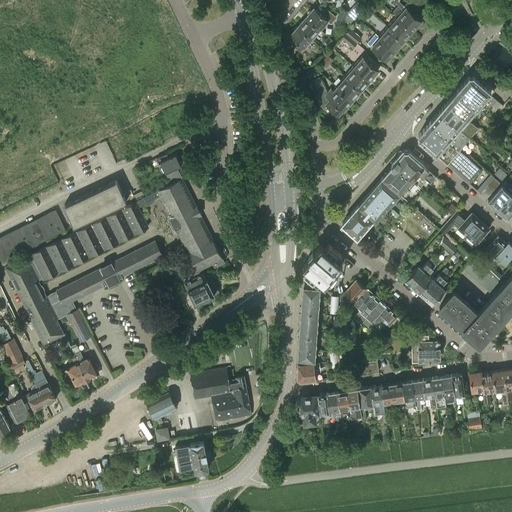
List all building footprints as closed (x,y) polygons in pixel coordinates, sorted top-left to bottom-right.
[(353,19),(361,9),(354,4),(348,12),(347,12),(347,11),(341,8),(339,13),(353,19)] [(370,5),(367,8),(373,13),(376,9),(370,5)] [(396,16),(402,9),(398,5),(392,12),(396,16)] [(417,26),(417,24),(421,20),(404,6),(402,9),(396,16),(412,30),(413,29),(414,29),(417,26)] [(306,16),(306,17),(319,28),(327,20),(330,22),(334,16),(326,9),(322,14),(314,7),(310,11),(309,11),(306,14),(306,16)] [(373,13),(367,8),(363,13),(369,17),(373,13)] [(349,24),(353,19),(339,13),(337,19),(349,24)] [(412,30),(396,16),(387,26),(403,40),(412,30)] [(306,17),(298,26),(311,38),(319,28),(306,17)] [(293,29),(293,31),(290,35),(297,42),(294,46),(300,51),(311,38),(298,26),(297,27),(295,26),(293,29)] [(387,26),(378,36),(395,50),(403,40),(387,26)] [(345,33),(356,43),(361,38),(349,28),(345,33)] [(394,53),(394,51),(395,50),(378,36),(375,32),(366,42),(370,46),(386,60),(390,56),(391,55),(394,53)] [(356,43),(345,33),(341,38),(352,47),(356,43)] [(329,46),(334,41),(328,36),(324,41),(329,46)] [(324,58),(329,63),(333,59),(327,54),(324,58)] [(371,79),(374,76),(374,74),(378,69),(362,55),(353,65),(369,79),(370,79),(371,79)] [(329,63),(324,58),(320,62),(326,67),(329,63)] [(353,65),(344,75),(360,90),(369,79),(353,65)] [(310,79),(321,74),(318,68),(307,73),(310,79)] [(344,75),(335,85),(352,100),(360,90),(344,75)] [(470,75),(456,90),(458,92),(459,92),(476,107),(490,91),(473,75),(470,75)] [(331,88),(327,93),(321,80),(320,80),(318,77),(308,81),(310,85),(311,85),(312,86),(313,88),(313,89),(314,90),(314,92),(315,94),(315,96),(316,98),(317,98),(318,100),(317,100),(319,104),(324,108),(326,105),(338,115),(352,100),(335,85),(332,89),(331,88)] [(459,92),(458,92),(456,90),(447,100),(467,117),(476,107),(459,92)] [(439,110),(467,135),(470,138),(472,135),(469,133),(476,125),(467,117),(447,100),(439,110)] [(458,145),(467,135),(439,110),(430,120),(458,145)] [(497,118),(493,122),(498,126),(502,121),(497,118)] [(458,145),(430,120),(418,133),(418,138),(435,153),(469,183),(481,169),(459,149),(460,147),(458,145)] [(412,179),(416,182),(420,186),(426,179),(429,182),(435,176),(423,165),(424,165),(407,151),(404,151),(394,162),(412,179)] [(182,177),(176,167),(180,165),(175,153),(168,157),(166,153),(156,157),(160,167),(162,166),(170,183),(182,177)] [(416,182),(394,162),(381,177),(398,193),(399,193),(405,187),(408,189),(409,188),(414,182),(415,183),(416,182)] [(137,178),(151,172),(149,166),(135,173),(137,178)] [(500,182),(493,176),(491,174),(481,185),(484,187),(479,192),(486,198),(500,182)] [(159,196),(196,270),(200,269),(212,263),(214,266),(223,262),(222,258),(182,177),(5,267),(43,343),(63,333),(56,319),(66,314),(77,308),(73,299),(162,255),(155,240),(56,290),(57,291),(46,296),(46,295),(45,295),(46,297),(43,298),(35,281),(37,280),(38,281),(39,281),(38,279),(41,277),(42,279),(147,226),(138,207),(143,204),(144,204),(145,204),(147,204),(148,204),(149,204),(151,203),(152,202),(153,201),(153,200),(154,199),(159,196)] [(398,193),(381,177),(356,206),(371,220),(373,218),(375,220),(398,193)] [(63,205),(73,226),(126,201),(116,180),(63,205)] [(511,186),(508,183),(505,187),(501,184),(487,199),(497,208),(511,190),(511,186)] [(405,187),(399,193),(403,197),(410,189),(409,188),(408,189),(405,187)] [(511,190),(497,208),(506,216),(511,209),(511,190)] [(371,220),(356,206),(341,223),(357,237),(371,220)] [(0,260),(65,229),(55,209),(0,235),(0,260)] [(467,235),(480,220),(471,212),(466,217),(458,209),(440,229),(444,233),(453,223),(467,235)] [(489,228),(480,220),(467,235),(480,246),(489,237),(484,233),(489,228)] [(439,241),(451,252),(456,247),(443,235),(442,237),(439,241)] [(499,256),(504,260),(511,251),(511,244),(508,241),(506,243),(497,235),(486,247),(497,258),(499,256)] [(310,256),(303,265),(306,268),(303,272),(307,276),(306,287),(319,288),(320,288),(346,258),(342,254),(342,255),(327,243),(324,247),(320,244),(313,253),(314,254),(312,257),(310,256)] [(459,249),(454,254),(458,257),(463,253),(459,249)] [(426,262),(421,267),(418,264),(405,279),(412,285),(429,265),(430,265),(433,262),(436,258),(432,255),(426,262)] [(180,263),(177,257),(168,261),(170,267),(180,263)] [(463,267),(489,290),(497,281),(489,274),(482,267),(471,258),(463,267)] [(429,265),(412,285),(419,291),(431,276),(428,273),(435,264),(433,262),(430,265),(429,265)] [(487,262),(482,267),(489,274),(494,268),(487,262)] [(434,279),(431,276),(419,291),(425,297),(442,277),(442,276),(448,269),(445,267),(434,279)] [(206,279),(200,269),(196,270),(188,274),(189,276),(187,277),(188,279),(183,282),(194,303),(213,293),(217,290),(212,280),(209,282),(207,279),(206,279)] [(511,273),(477,312),(454,290),(439,307),(449,316),(448,316),(453,320),(463,328),(462,329),(479,344),(488,334),(492,330),(491,329),(509,310),(510,310),(511,307),(511,273)] [(442,277),(425,297),(432,303),(445,288),(441,285),(446,279),(442,276),(442,277)] [(358,279),(356,279),(344,292),(353,300),(365,287),(361,283),(360,281),(358,279)] [(303,286),(302,299),(318,300),(319,288),(306,287),(303,286)] [(363,321),(381,300),(376,295),(373,295),(371,294),(371,291),(367,287),(353,303),(358,307),(358,311),(354,317),(360,323),(362,321),(363,321)] [(318,300),(302,299),(301,311),(317,312),(318,300)] [(389,306),(381,300),(363,321),(362,321),(360,323),(361,323),(363,321),(371,328),(375,324),(376,324),(381,318),(389,324),(397,315),(393,311),(391,311),(389,309),(389,306)] [(90,335),(77,308),(66,314),(80,340),(90,335)] [(317,312),(301,311),(300,322),(317,324),(317,312)] [(317,324),(300,322),(300,335),(316,336),(317,324)] [(0,339),(2,344),(12,339),(8,330),(0,334),(0,339)] [(417,344),(411,344),(411,361),(437,361),(439,359),(439,342),(436,340),(427,340),(427,334),(418,335),(418,340),(417,340),(417,344)] [(316,336),(300,335),(299,347),(315,348),(316,336)] [(19,370),(24,368),(22,364),(25,363),(13,338),(12,339),(2,344),(11,361),(10,362),(13,369),(17,367),(19,370)] [(359,342),(353,352),(359,356),(365,346),(359,342)] [(315,348),(299,347),(298,359),(314,360),(315,348)] [(347,356),(344,357),(343,351),(336,352),(337,355),(338,364),(348,363),(347,356)] [(89,357),(82,361),(78,352),(74,354),(87,379),(91,377),(91,376),(97,373),(89,357)] [(360,359),(358,366),(358,372),(378,369),(377,356),(376,357),(375,352),(369,352),(370,358),(360,359)] [(70,355),(75,365),(68,368),(76,384),(82,381),(87,379),(74,354),(70,355)] [(338,364),(337,355),(330,356),(332,368),(339,367),(338,364)] [(314,371),(317,371),(316,369),(314,369),(313,362),(297,365),(297,380),(299,382),(316,380),(314,371)] [(216,421),(251,414),(245,385),(243,375),(236,377),(236,378),(228,380),(225,366),(190,373),(194,398),(210,395),(216,421)] [(511,367),(503,369),(507,400),(511,399),(511,396),(511,387),(511,367)] [(507,400),(503,369),(492,371),(494,390),(501,389),(501,394),(502,401),(507,400)] [(483,389),(481,372),(481,370),(469,371),(471,390),(483,389)] [(41,371),(30,375),(33,381),(43,377),(41,371)] [(494,390),(492,371),(481,372),(483,389),(484,403),(489,403),(489,395),(488,391),(494,390)] [(454,394),(455,403),(460,402),(459,393),(461,393),(461,395),(464,395),(461,373),(451,374),(454,392),(454,394)] [(451,374),(442,376),(444,393),(445,403),(455,402),(454,394),(454,392),(451,374)] [(442,376),(432,377),(435,394),(434,395),(436,406),(446,405),(445,403),(444,393),(442,376)] [(435,394),(432,377),(422,378),(424,396),(429,395),(430,407),(436,406),(434,395),(435,394)] [(422,378),(412,380),(415,402),(416,409),(421,409),(419,397),(424,396),(422,378)] [(412,380),(401,381),(404,399),(412,398),(413,402),(415,402),(412,380)] [(39,381),(35,383),(45,404),(56,398),(48,383),(41,386),(39,381)] [(404,399),(401,381),(380,384),(385,413),(386,424),(390,423),(387,401),(400,399),(403,419),(407,418),(404,399)] [(9,387),(9,388),(15,399),(24,417),(33,412),(24,394),(20,396),(14,385),(13,382),(8,385),(9,387)] [(31,388),(32,390),(26,393),(34,409),(45,404),(35,383),(33,384),(33,385),(31,388)] [(380,384),(370,386),(373,405),(373,407),(374,414),(385,413),(380,384)] [(370,386),(357,388),(361,414),(361,418),(366,417),(365,409),(373,407),(373,405),(370,386)] [(15,399),(9,388),(2,391),(5,397),(7,396),(9,401),(6,403),(15,421),(24,417),(15,399)] [(361,414),(357,388),(347,389),(351,418),(356,417),(355,415),(361,414)] [(351,418),(347,389),(337,391),(339,408),(340,416),(340,419),(351,418)] [(339,408),(337,391),(326,392),(329,410),(329,414),(329,416),(335,415),(335,420),(340,419),(340,416),(339,408)] [(154,419),(170,410),(171,413),(175,411),(174,409),(175,408),(167,392),(146,403),(154,419)] [(326,392),(317,393),(320,411),(326,410),(327,415),(329,414),(329,410),(326,392)] [(317,393),(307,395),(311,420),(315,420),(314,411),(320,411),(317,393)] [(311,420),(307,395),(299,396),(296,400),(297,414),(298,421),(304,420),(304,421),(311,420)] [(0,430),(9,426),(0,407),(0,430)] [(469,428),(481,426),(479,409),(467,411),(469,428)] [(169,437),(167,427),(155,429),(158,439),(169,437)] [(143,442),(152,437),(149,433),(141,437),(143,442)] [(190,443),(175,446),(175,447),(179,446),(182,459),(179,460),(181,469),(179,469),(179,470),(194,467),(195,471),(199,475),(201,475),(204,474),(205,474),(208,469),(206,458),(207,458),(206,452),(205,452),(203,441),(190,443)]
